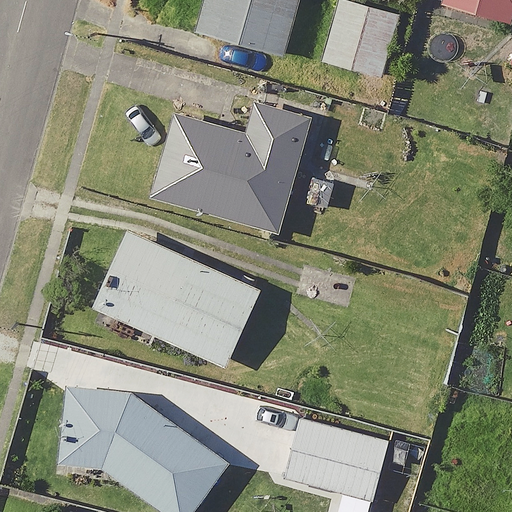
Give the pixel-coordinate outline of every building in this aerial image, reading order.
[(288,0),(194,0),(187,26),(275,50),(288,0)] [(391,9),(359,0),(330,0),(315,55),(374,72),(391,9)] [(511,0),(446,0),(503,15),(507,1),(511,2),(511,0)] [(302,115),(249,100),(240,130),(165,108),(142,189),(269,227),(302,115)] [(250,284),(117,224),(84,299),(216,359),(250,284)] [(137,395),(60,379),(51,453),(91,459),(167,511),(179,511),(217,459),(137,395)] [(378,432),(294,411),(279,472),(380,498),(385,477),(368,472),(378,432)]
